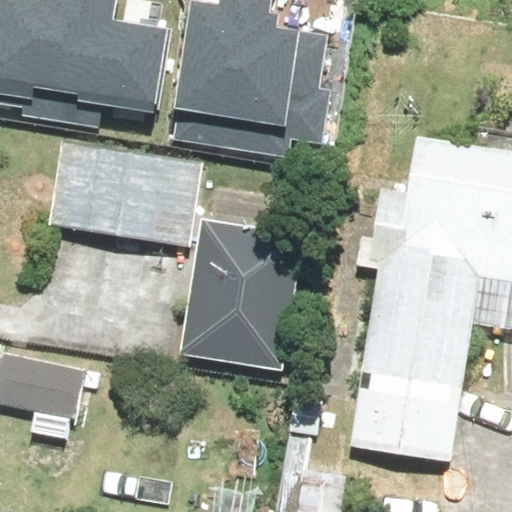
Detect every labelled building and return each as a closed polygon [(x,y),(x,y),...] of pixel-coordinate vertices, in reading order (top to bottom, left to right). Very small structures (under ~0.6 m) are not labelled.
[(0,0),(0,78),(158,107),(172,27),(119,18),(122,0),(0,0)] [(196,0),(177,135),(287,151),(289,132),(328,138),(335,90),(319,87),(327,37),(284,31),(288,0),(196,0)] [(511,39),(467,35),(464,74),(511,78),(511,39)] [(364,271),(387,274),(361,456),(461,469),(480,326),(511,330),(511,148),(427,136),(420,193),(376,187),(364,271)] [(205,158),(65,145),(56,234),(196,247),(205,158)] [(307,237),(204,225),(188,359),(291,371),(307,237)] [(95,369),(11,356),(3,408),(88,421),(95,369)]
